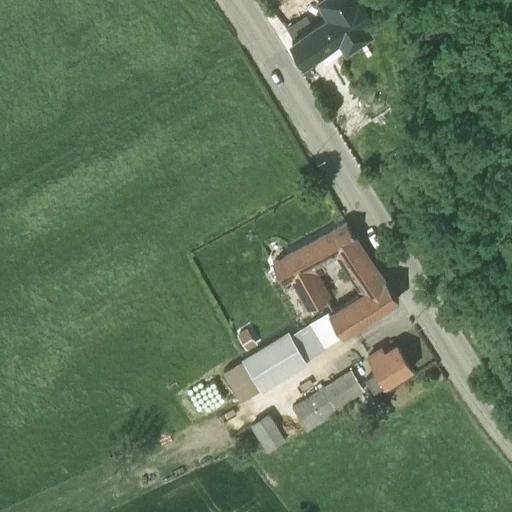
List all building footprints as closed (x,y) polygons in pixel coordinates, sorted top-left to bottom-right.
[(307,15),(287,27),(294,38),(291,39),(305,61),(319,52),(340,40),(346,51),(361,42),(371,35),(365,25),(373,19),(360,0),(319,0),(329,16),(314,26),(307,15)] [(340,224),(272,262),(285,284),(291,281),(306,309),(311,307),(324,300),(331,296),(320,273),(326,270),(322,264),(337,256),(359,291),(363,289),(366,293),(387,279),(385,276),(380,269),(346,221),(340,224)] [(330,310),(341,333),(341,334),(399,298),(387,279),(366,293),(363,289),(359,291),(330,310)] [(316,318),(309,322),(324,346),(341,333),(330,310),(316,318)] [(257,344),(245,323),(239,327),(241,331),(237,334),(247,350),(257,344)] [(290,329),(270,341),(288,372),(308,360),(307,358),(292,331),(290,329)] [(369,375),(365,378),(374,392),(378,389),(384,385),(412,368),(397,344),(385,351),(381,346),(365,356),(375,372),(369,375)] [(327,383),(291,405),(304,427),(306,430),(309,428),(355,400),(353,397),(364,390),(351,368),(327,383)] [(267,451),(286,438),(268,411),(249,424),(267,451)]
